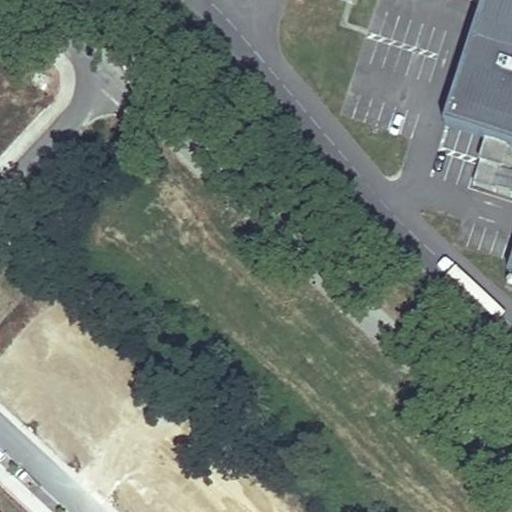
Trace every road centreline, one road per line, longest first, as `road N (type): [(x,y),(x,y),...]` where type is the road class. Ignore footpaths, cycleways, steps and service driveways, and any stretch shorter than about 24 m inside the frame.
road 1 (unclassified): [(511,445),(116,74)]
road 2 (residential): [(0,202),(116,74)]
